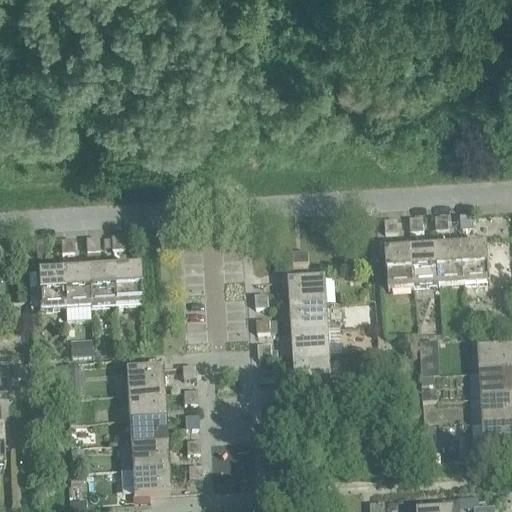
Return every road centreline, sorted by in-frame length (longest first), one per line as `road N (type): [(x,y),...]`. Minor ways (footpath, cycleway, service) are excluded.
road 1 (residential): [(209,211),(511,192)]
road 2 (residential): [(0,222),(209,211)]
road 3 (residential): [(209,211),(219,353)]
